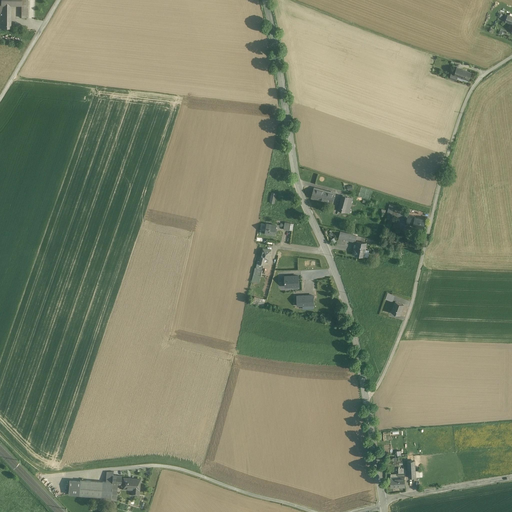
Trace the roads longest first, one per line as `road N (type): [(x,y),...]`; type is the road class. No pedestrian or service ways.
road 1 (secondary): [(265,0),(299,188),(340,287),(362,397)]
road 2 (residential): [(362,397),(374,390),(399,338),(469,94),(511,57)]
road 3 (residential): [(511,478),(383,502)]
